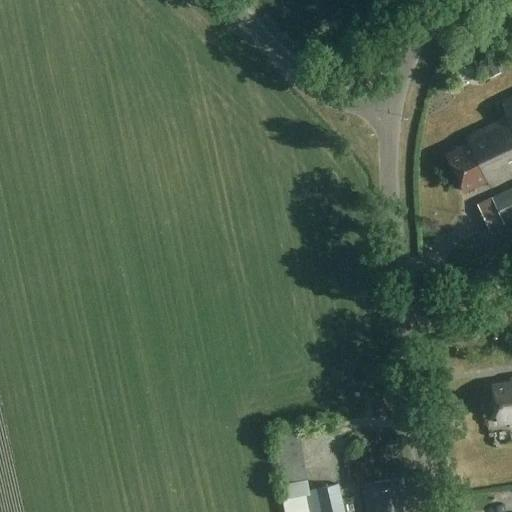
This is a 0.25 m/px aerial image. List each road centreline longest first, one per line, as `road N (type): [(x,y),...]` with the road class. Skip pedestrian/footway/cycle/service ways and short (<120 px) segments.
road 1 (unclassified): [(392,112),(317,89),(225,0)]
road 2 (unclassified): [(405,316),(390,208),(392,112)]
road 3 (unclassified): [(431,511),(405,316)]
road 4 (unclassified): [(392,112),(405,63),(441,0)]
